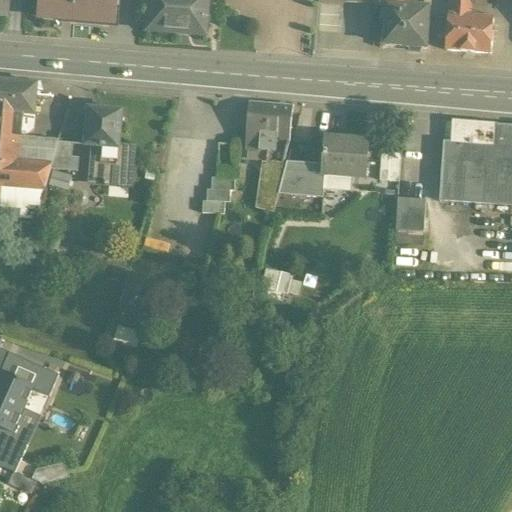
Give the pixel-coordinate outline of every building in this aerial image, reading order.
[(40,0),(39,18),(114,25),(116,0),(40,0)] [(148,0),(146,32),(205,37),(207,0),(148,0)] [(316,0),(317,2),(378,5),(377,6),(385,7),(386,6),(416,8),(416,4),(409,3),(409,0),(316,0)] [(492,18),(471,17),(472,7),(485,8),(485,0),(450,0),(449,15),(448,15),(445,51),(489,54),(492,18)] [(416,8),(386,6),(385,7),(385,10),(381,10),(381,19),(385,20),(383,46),(408,48),(409,52),(419,53),(420,49),(425,49),(428,9),(416,8)] [(37,85),(0,81),(0,164),(17,166),(18,164),(20,136),(25,137),(33,131),(35,117),(37,85)] [(292,108),(249,104),(245,151),(267,153),(266,170),(265,170),(260,207),(274,210),(278,196),(284,171),(282,171),(288,147),(292,110),(292,108)] [(122,113),(88,110),(84,147),(94,148),(91,184),(104,185),(104,188),(108,189),(109,184),(128,185),(128,187),(129,187),(132,150),(118,149),(122,113)] [(497,127),(454,124),(453,143),(443,143),(439,203),(511,207),(511,127),(497,126),(497,127)] [(368,143),(325,140),(324,158),(325,158),(324,166),(323,175),(325,175),(325,171),(347,173),(347,177),(351,177),(365,178),(368,143)] [(72,144),(58,143),(55,156),(52,167),(51,171),(77,173),(78,159),(71,158),(72,144)] [(17,166),(0,164),(0,206),(39,210),(45,191),(51,171),(52,167),(54,157),(46,154),(43,166),(18,164),(17,166)] [(324,166),(287,163),(284,171),(278,196),(323,200),(324,190),(350,192),(351,177),(347,177),(347,173),(325,171),(325,175),(323,175),(324,166)] [(239,169),(216,168),(215,180),(239,181),(239,169)] [(425,202),(397,200),(395,232),(423,234),(425,202)] [(117,325),(114,343),(138,347),(141,330),(117,325)] [(193,338),(174,333),(173,336),(160,332),(158,340),(171,344),(171,343),(175,344),(174,349),(189,353),(193,338)] [(33,388),(0,373),(0,428),(0,429),(12,434),(17,425),(33,388)] [(12,434),(0,429),(0,453),(14,460),(28,429),(17,425),(12,434)] [(0,453),(0,466),(9,471),(14,460),(0,453)] [(60,465),(47,467),(50,475),(62,473),(60,465)]
